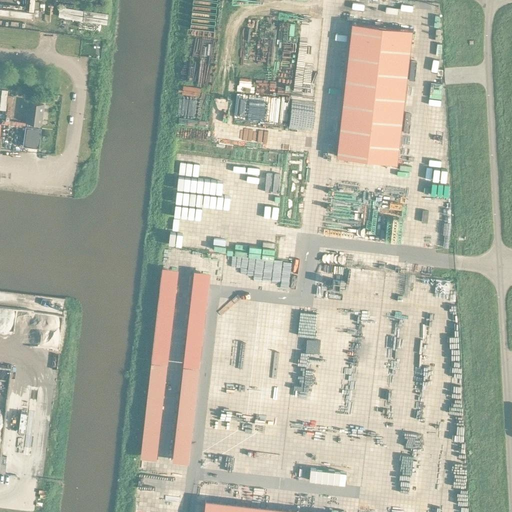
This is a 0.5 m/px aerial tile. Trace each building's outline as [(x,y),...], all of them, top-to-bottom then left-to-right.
[(336,160),(396,166),(411,33),(352,26),(336,160)] [(27,125),(26,129),(31,130),(32,126),(41,127),(44,107),(29,105),(26,125),(27,125)] [(42,131),(31,130),(26,129),(25,129),(23,149),(39,151),(42,131)] [(156,464),(167,369),(150,367),(140,462),(156,464)] [(188,468),(199,373),(183,372),(172,466),(188,468)] [(26,436),(28,417),(21,416),(19,435),(26,436)] [(287,511),(203,502),(201,511),(287,511)]
